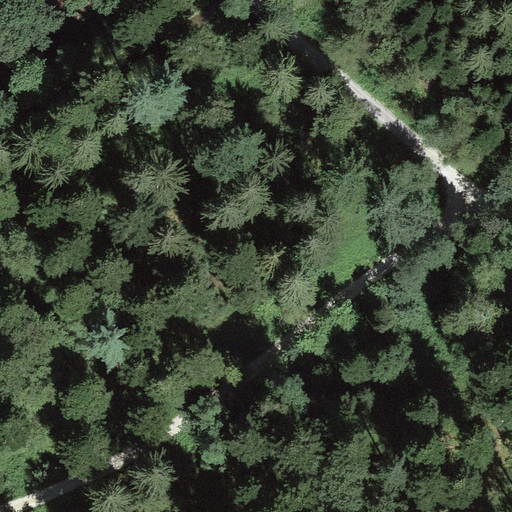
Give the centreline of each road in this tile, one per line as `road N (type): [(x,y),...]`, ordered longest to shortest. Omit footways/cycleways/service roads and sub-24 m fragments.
road 1 (track): [(9,511),(179,427),(473,189)]
road 2 (track): [(504,217),(259,0)]
